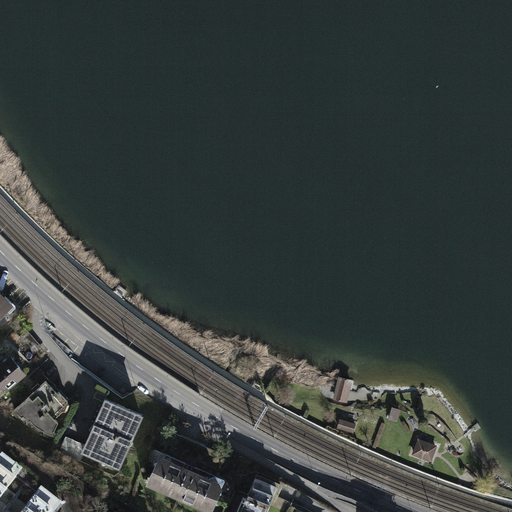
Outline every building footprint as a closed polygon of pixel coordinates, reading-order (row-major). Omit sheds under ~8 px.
[(0,327),(19,310),(0,290),(0,327)] [(0,401),(2,403),(28,376),(5,352),(0,356),(0,401)] [(354,379),(338,376),(334,399),(349,402),(354,379)] [(36,394),(18,410),(50,444),(68,428),(36,394)] [(123,470),(144,418),(103,402),(82,453),(123,470)] [(338,417),(336,427),(353,431),(356,421),(338,417)] [(417,436),(412,452),(430,458),(436,442),(417,436)] [(0,447),(0,492),(22,466),(0,447)] [(160,455),(148,486),(211,511),(223,480),(160,455)] [(271,511),(283,487),(259,477),(248,501),(244,500),(238,511),(271,511)] [(70,511),(76,505),(43,479),(16,511),(70,511)]
